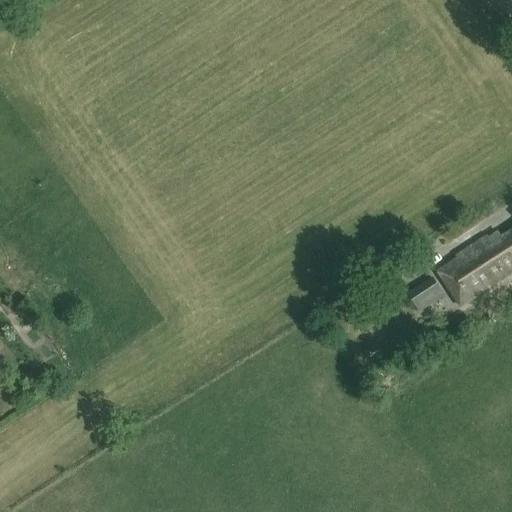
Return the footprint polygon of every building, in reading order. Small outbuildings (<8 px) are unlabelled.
[(511,231),(492,244),(488,237),(456,258),(458,261),(439,273),(461,307),(511,273),(511,231)] [(439,280),(415,293),(422,307),(446,294),(439,280)] [(380,293),(361,305),(353,310),(359,320),(387,304),(380,293)] [(20,305),(6,315),(17,330),(31,320),(20,305)] [(33,323),(21,331),(30,344),(42,336),(33,323)]
